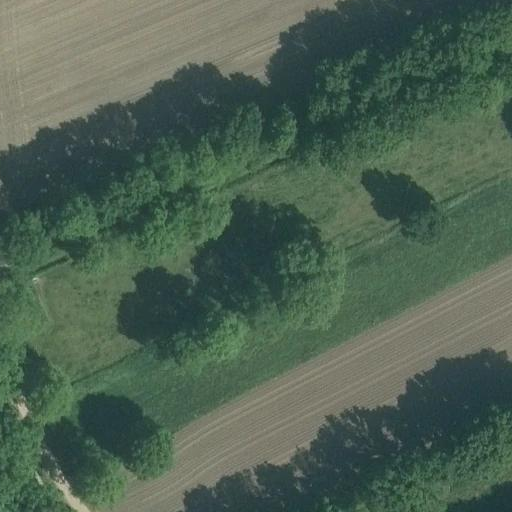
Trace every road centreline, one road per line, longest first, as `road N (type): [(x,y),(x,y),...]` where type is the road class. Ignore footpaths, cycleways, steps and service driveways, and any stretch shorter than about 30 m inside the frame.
road 1 (track): [(511,26),(0,256)]
road 2 (track): [(92,511),(61,479),(0,355)]
